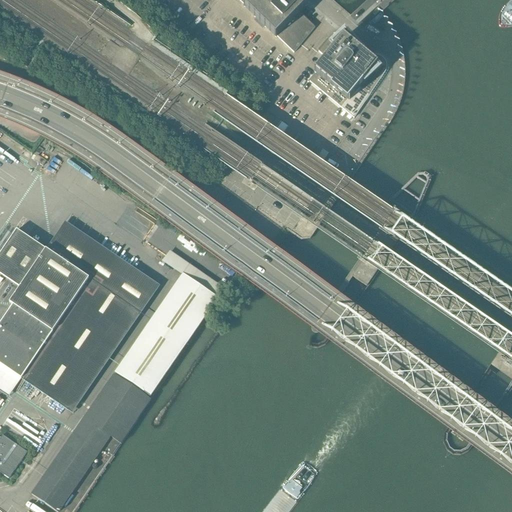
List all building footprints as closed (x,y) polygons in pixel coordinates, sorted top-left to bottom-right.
[(238,0),(245,6),(243,7),(276,38),(277,37),(290,49),(294,54),(301,45),(315,28),(300,13),(307,6),(300,0),(238,0)] [(198,27),(193,31),(198,36),(202,31),(198,27)] [(308,80),(308,81),(354,119),(375,88),(385,74),(386,72),(387,69),(387,66),(386,64),(385,61),(384,59),(382,58),(379,56),(377,56),(374,56),(372,56),(369,57),(367,59),(349,43),(343,38),(337,46),(329,39),(328,40),(318,51),(319,52),(318,52),(326,59),(308,81),(308,80)] [(12,305),(0,323),(0,364),(21,379),(89,278),(46,249),(17,230),(0,253),(0,274),(19,288),(9,302),(12,305)] [(182,276),(114,373),(150,398),(218,299),(182,274),(182,276)] [(56,511),(59,511),(110,439),(110,438),(120,445),(151,400),(114,374),(31,494),(56,511)] [(0,472),(9,479),(27,453),(3,436),(0,439),(0,472)]
